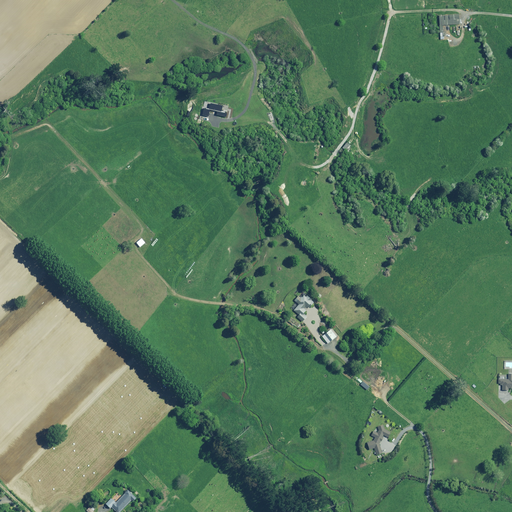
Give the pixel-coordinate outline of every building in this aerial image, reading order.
[(449,25),(460,25),(460,19),(459,19),(459,14),(449,15),(439,16),(439,26),(440,33),(442,33),(442,26),(449,25)] [(313,301),(302,291),(294,301),(299,304),(294,310),(299,315),(297,317),(302,322),(307,316),(303,313),(306,310),(305,309),(307,306),(309,308),(311,305),(310,304),(313,301)] [(336,337),(331,329),(322,336),(327,344),(336,337)] [(511,373),(508,374),(508,379),(498,379),(498,383),(500,383),(500,385),(502,385),(502,390),(508,390),(508,388),(511,388),(511,373)] [(385,430),(383,425),(377,427),(379,430),(377,433),(374,431),(371,436),(375,437),(373,441),(367,443),(369,450),(374,448),(376,455),(382,453),(379,442),(381,441),(384,435),(388,437),(390,432),(385,430)] [(136,498),(128,490),(116,502),(111,498),(106,504),(110,508),(111,507),(116,511),(119,511),(131,500),(133,501),(136,498)]
